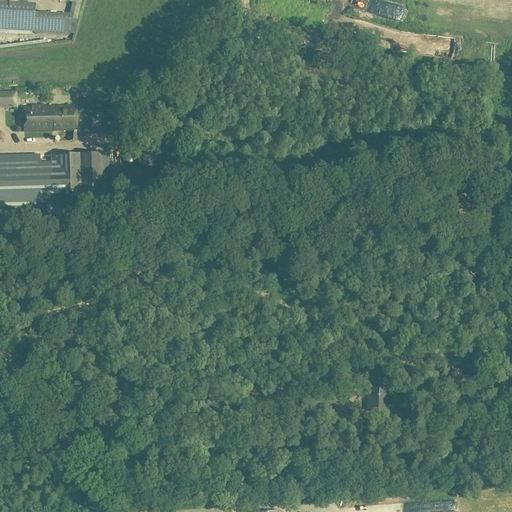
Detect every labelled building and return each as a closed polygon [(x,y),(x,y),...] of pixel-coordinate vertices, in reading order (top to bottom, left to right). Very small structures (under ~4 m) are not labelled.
[(35,3),(0,1),(0,30),(69,35),(70,15),(34,12),(35,3)] [(0,107),(16,107),(16,92),(0,92),(0,107)] [(24,131),(69,130),(73,130),(73,133),(69,133),(69,141),(77,141),(77,133),(76,133),(76,130),(76,106),(23,107),(24,131)] [(109,153),(87,153),(88,198),(110,197),(109,153)] [(72,154),(50,154),(51,198),(73,198),(72,154)] [(0,156),(0,208),(41,207),(39,155),(0,156)] [(368,379),(367,410),(387,411),(389,380),(368,379)] [(352,387),(345,398),(352,402),(358,391),(352,387)]
